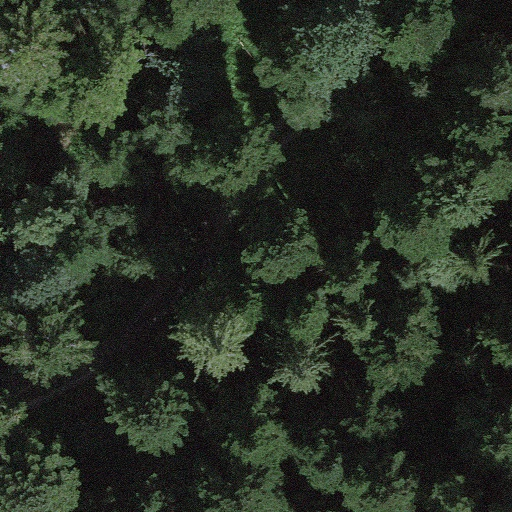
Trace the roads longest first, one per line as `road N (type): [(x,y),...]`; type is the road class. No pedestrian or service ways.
road 1 (track): [(0,422),(137,331),(312,109),(461,0)]
road 2 (track): [(511,223),(449,293),(393,380),(285,511)]
